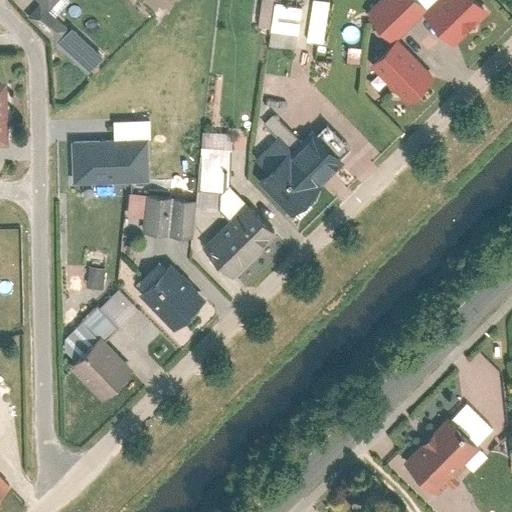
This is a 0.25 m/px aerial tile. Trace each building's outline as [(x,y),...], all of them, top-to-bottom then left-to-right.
[(35,0),(48,11),(57,0),(65,0),(69,3),(71,0),(35,0)] [(260,0),(259,26),(271,27),(272,0),(260,0)] [(326,0),(312,0),(306,39),(323,42),(329,1),(326,0)] [(379,0),(370,10),(399,38),(402,35),(428,8),(433,2),(430,0),(379,0)] [(435,0),(433,2),(428,8),(461,40),(494,5),(487,0),(435,0)] [(275,1),(269,43),(295,47),(302,5),(275,1)] [(374,65),(412,101),(441,71),(402,35),(399,38),(374,65)] [(0,143),(14,143),(12,79),(0,79),(0,143)] [(264,181),(294,211),(350,155),(319,125),(298,146),(284,132),(259,156),(274,171),(264,181)] [(128,143),(70,145),(71,185),(130,182),(128,143)] [(233,189),(236,147),(207,145),(204,187),(233,189)] [(147,229),(197,233),(200,196),(150,191),(147,229)] [(206,245),(239,276),(284,229),(251,198),(206,245)] [(142,291),(180,327),(210,295),(172,259),(142,291)] [(157,262),(137,285),(142,290),(162,266),(157,262)] [(90,265),(87,285),(103,287),(105,267),(90,265)] [(75,363),(108,398),(141,366),(107,331),(75,363)] [(409,459),(443,492),(486,447),(452,414),(409,459)] [(0,496),(16,481),(0,465),(0,496)]
